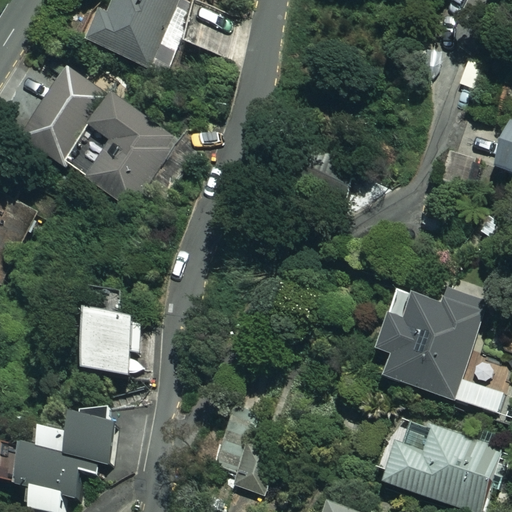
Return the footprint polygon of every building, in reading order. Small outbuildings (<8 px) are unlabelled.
[(124,0),(104,50),(158,72),(188,0),(124,0)] [(502,81),(467,71),(459,100),(494,110),(502,81)] [(85,78),(42,144),(76,167),(120,101),(85,78)] [(85,176),(141,212),(186,142),(131,107),(85,176)] [(361,187),(324,157),(297,191),(334,221),(361,187)] [(0,189),(0,286),(42,213),(0,189)] [(405,360),(398,383),(471,404),(498,314),(409,287),(389,355),(405,360)] [(114,319),(108,379),(143,382),(148,322),(114,319)] [(232,490),(271,500),(282,458),(256,451),(270,400),(237,392),(217,469),(237,474),(232,490)] [(135,430),(90,424),(85,462),(130,468),(135,430)] [(408,445),(396,489),(480,511),(492,511),(510,448),(429,425),(423,449),(408,445)] [(42,465),(37,493),(89,501),(93,472),(42,465)]
